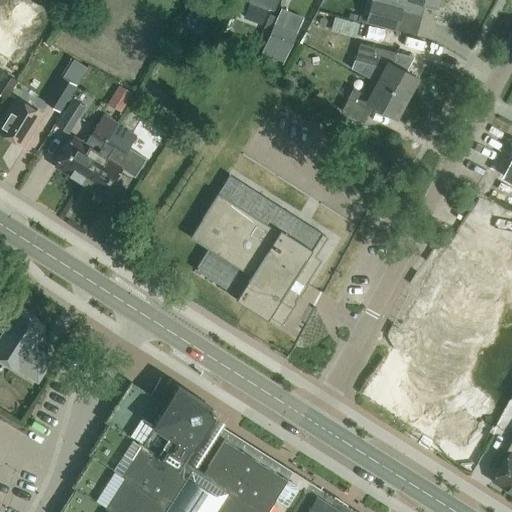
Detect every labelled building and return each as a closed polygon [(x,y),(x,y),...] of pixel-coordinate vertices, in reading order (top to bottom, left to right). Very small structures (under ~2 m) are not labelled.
[(219,8),(205,0),(195,0),(190,9),(211,21),(219,8)] [(245,0),(273,11),(277,0),(245,0)] [(437,0),(371,0),(366,21),(396,29),(401,11),(421,16),(424,3),(436,6),(437,0)] [(270,35),(261,54),(283,63),(291,44),(270,35)] [(359,44),(355,60),(377,66),(384,70),(377,84),(406,98),(416,78),(405,72),(412,58),(396,54),(359,44)] [(0,80),(0,94),(5,98),(16,81),(4,74),(0,80)] [(46,103),(58,111),(74,85),(62,78),(46,103)] [(353,89),(342,111),(363,123),(372,106),(395,118),(406,98),(377,84),(369,98),(353,89)] [(120,114),(133,94),(119,86),(107,105),(120,114)] [(0,131),(22,145),(41,115),(17,101),(0,127),(0,131)] [(79,117),(67,109),(57,126),(69,134),(79,117)] [(103,144),(116,124),(103,116),(84,144),(73,137),(55,166),(79,182),(103,144)] [(136,137),(116,124),(103,144),(79,182),(104,197),(121,169),(134,177),(146,159),(145,158),(143,161),(127,151),(136,137)] [(229,175),(190,237),(208,249),(196,267),(239,294),(237,297),(269,317),(271,313),(283,321),(295,302),(292,300),(295,295),(297,297),(306,284),(303,282),(315,264),(311,262),(324,243),(293,224),(297,218),(253,191),(229,175)] [(25,315),(24,315),(18,311),(0,340),(0,360),(16,370),(16,369),(38,382),(52,359),(31,346),(43,327),(37,324),(36,321),(35,320),(34,319),(32,317),(30,317),(28,316),(25,315)] [(220,440),(205,430),(213,418),(210,405),(177,384),(170,396),(155,387),(151,396),(132,383),(132,382),(130,382),(105,422),(108,424),(88,454),(91,456),(72,486),(75,488),(59,511),(299,511),(310,495),(312,492),(294,480),(291,484),(286,480),(287,478),(286,477),(285,479),(255,460),(256,459),(254,458),(254,459),(224,440),(225,439),(225,438),(223,437),(222,437),(220,440)] [(511,449),(510,453),(510,452),(492,482),(511,494),(511,449)] [(315,499),(310,495),(299,511),(340,511),(316,497),(315,499)]
